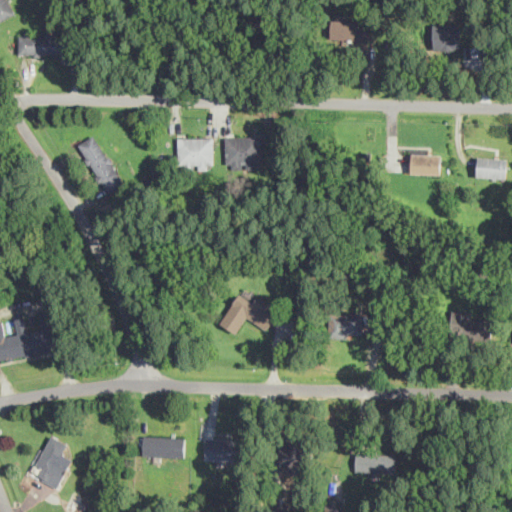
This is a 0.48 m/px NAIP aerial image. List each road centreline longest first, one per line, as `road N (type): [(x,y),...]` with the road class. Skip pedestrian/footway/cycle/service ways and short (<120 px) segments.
road 1 (residential): [(0,401),(122,383),(511,392)]
road 2 (residential): [(8,102),(42,96),(511,108)]
road 3 (residential): [(148,383),(70,199),(0,88)]
